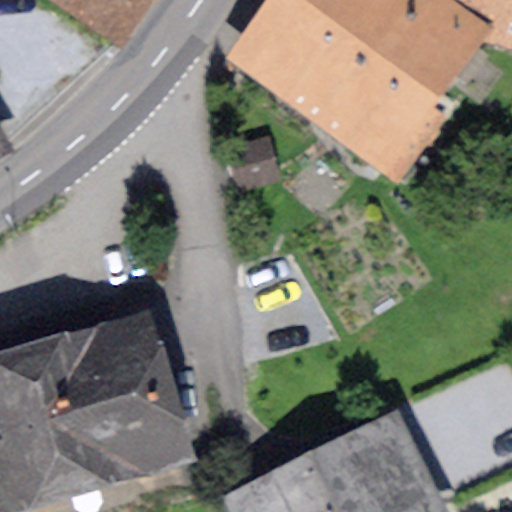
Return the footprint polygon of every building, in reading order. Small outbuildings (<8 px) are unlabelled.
[(89,0),(122,22),(137,0),(89,0)] [(461,35),(464,31),(464,30),(422,0),(303,0),(258,62),(348,129),(341,138),(415,193),(462,129),(417,95),(461,35)] [(511,0),(471,0),(464,30),(464,31),(461,35),(511,48),(511,0)] [(179,455),(141,333),(0,376),(0,493),(5,509),(179,455)] [(247,511),(428,511),(390,435),(245,507),(247,511)]
